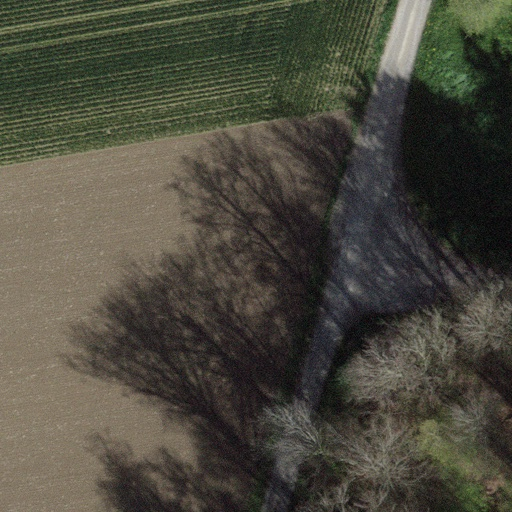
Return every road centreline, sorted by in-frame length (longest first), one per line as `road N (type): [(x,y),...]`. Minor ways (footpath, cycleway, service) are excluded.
road 1 (track): [(329,282),(415,0)]
road 2 (track): [(270,511),(329,282)]
road 3 (track): [(511,296),(329,282)]
